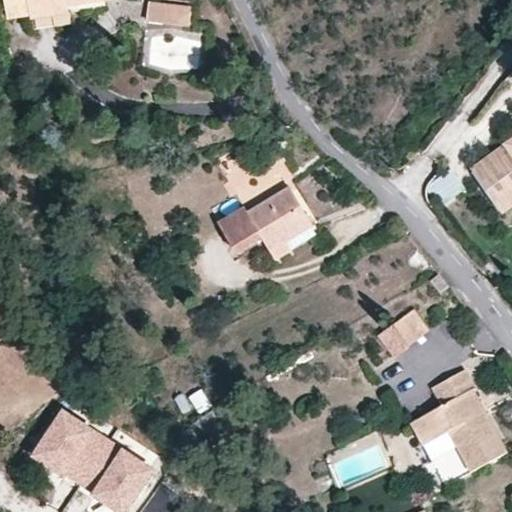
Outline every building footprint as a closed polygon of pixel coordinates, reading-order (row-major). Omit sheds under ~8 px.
[(10,22),(31,20),(30,11),(67,6),(106,0),(0,0),(0,20),(8,19),(10,22)] [(190,7),(149,3),(146,21),(187,25),(190,7)] [(30,11),(31,20),(68,15),(67,6),(30,11)] [(68,15),(31,20),(34,33),(70,28),(68,15)] [(511,146),(475,170),(502,210),(511,203),(511,146)] [(288,242),(312,227),(287,186),(248,210),(244,203),(220,219),(240,252),(264,239),(277,259),(293,249),(288,242)] [(316,235),(312,227),(288,242),(293,249),(316,235)] [(414,310),(392,325),(408,344),(429,329),(414,310)] [(464,370),(433,388),(442,406),(410,423),(422,444),(448,431),(470,470),(508,451),(464,370)] [(125,511),(156,464),(63,405),(32,454),(125,511)] [(432,460),(424,465),(428,474),(438,470),(432,460)]
